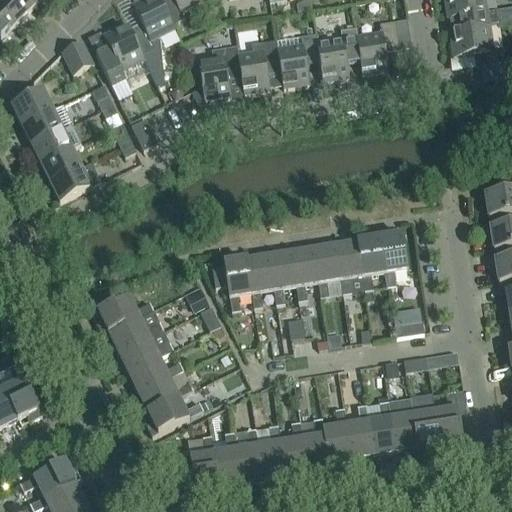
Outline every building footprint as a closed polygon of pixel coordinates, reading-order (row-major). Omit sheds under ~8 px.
[(31,14),(17,0),(0,0),(0,13),(16,29),(31,14)] [(44,0),(17,0),(31,14),(44,0)] [(164,90),(160,41),(173,34),(171,29),(170,29),(158,4),(156,0),(150,0),(147,2),(145,0),(140,0),(133,4),(134,8),(132,9),(141,27),(129,34),(128,34),(140,59),(141,59),(144,65),(158,93),(164,90)] [(165,0),(158,4),(170,29),(171,29),(184,23),(180,15),(203,4),(200,0),(165,0)] [(511,10),(487,15),(484,0),(443,0),(447,22),(467,19),(469,32),(469,33),(489,30),(511,26),(511,10)] [(16,29),(0,13),(0,44),(0,45),(16,29)] [(356,41),(359,61),(358,61),(359,68),(362,81),(388,77),(385,57),(399,55),(411,53),(406,24),(395,26),(379,29),(380,37),(356,41)] [(128,34),(129,34),(126,28),(103,39),(112,57),(98,64),(113,94),(127,87),(121,76),(144,65),(141,59),(140,59),(128,34)] [(511,51),(493,54),(489,30),(469,33),(469,32),(449,35),(453,62),(473,59),(475,73),(511,67),(511,51)] [(359,68),(358,61),(359,61),(356,41),(355,33),(340,35),(341,43),(317,46),(316,47),(319,67),(318,67),(322,87),(349,83),(347,70),(359,68)] [(316,47),(317,46),(316,39),(300,41),(302,49),(277,53),(276,53),(280,73),(279,73),(282,93),(309,89),(305,69),(318,67),(319,67),(316,47)] [(276,53),(277,53),(275,45),(251,49),(252,57),(238,59),(237,59),(241,79),(240,80),(243,100),(269,96),(266,75),(279,73),(280,73),(276,53)] [(94,69),(82,46),(63,56),(74,79),(94,69)] [(237,59),(238,59),(237,51),(212,55),(213,63),(197,66),(204,106),(230,102),(227,82),(240,80),(241,79),(237,59)] [(101,114),(112,109),(103,90),(92,96),(101,114)] [(43,94),(35,98),(11,110),(21,130),(53,114),(43,94)] [(116,117),(112,109),(101,114),(105,123),(116,117)] [(62,134),(53,114),(21,130),(31,149),(62,134)] [(145,124),(131,131),(143,156),(157,149),(145,124)] [(71,129),(62,134),(31,149),(40,169),(72,153),(81,149),(71,129)] [(120,153),(131,148),(122,129),(108,135),(113,146),(116,145),(120,153)] [(135,156),(131,148),(120,153),(124,162),(135,156)] [(81,173),(72,153),(40,169),(50,188),(81,173)] [(81,173),(50,188),(59,208),(91,192),(101,188),(91,168),(81,173)] [(511,194),(485,198),(488,222),(501,220),(511,217),(511,194)] [(511,217),(501,220),(502,229),(490,231),(493,254),(511,251),(511,217)] [(393,241),(392,235),(378,237),(379,244),(380,243),(385,278),(384,278),(387,293),(396,292),(393,277),(408,274),(403,240),(393,241)] [(380,243),(379,244),(370,245),(369,239),(356,241),(355,241),(356,247),(357,247),(363,281),(362,282),(364,296),(364,297),(374,296),(371,280),(384,278),(385,278),(380,243)] [(357,247),(356,247),(335,250),(341,285),(340,285),(342,300),(351,299),(351,298),(364,296),(362,282),(363,281),(357,247)] [(341,285),(335,250),(313,254),(319,288),(318,289),(320,304),(329,303),(327,287),(340,285),(341,285)] [(319,288),(313,254),(291,257),(296,292),(295,292),(298,308),(307,306),(305,291),(318,289),(319,288)] [(296,292),(291,257),(269,261),(274,295),(273,296),(276,312),(285,310),(282,294),(295,292),(296,292)] [(225,272),(213,274),(215,293),(228,291),(232,319),(241,317),(238,301),(251,299),(252,299),(247,265),(238,266),(237,260),(223,262),(225,272)] [(274,295),(269,261),(247,265),(252,299),(251,299),(254,315),(263,314),(260,298),(273,296),(274,295)] [(498,287),(511,284),(511,261),(495,264),(498,287)] [(140,322),(153,316),(149,308),(136,314),(129,301),(97,316),(102,325),(96,328),(102,341),(108,339),(108,337),(139,322),(140,322)] [(211,313),(200,318),(209,337),(220,332),(221,332),(211,313)] [(149,343),(163,336),(153,316),(140,322),(139,322),(108,337),(108,339),(117,358),(149,342),(149,343)] [(394,331),(396,342),(424,338),(422,326),(394,331)] [(159,363),(173,356),(163,336),(149,343),(149,342),(117,358),(127,378),(159,362),(159,363)] [(436,361),(425,362),(427,374),(438,372),(436,361)] [(165,375),(159,363),(159,362),(127,378),(137,398),(169,382),(169,383),(183,376),(179,368),(165,375)] [(16,387),(3,393),(18,425),(26,421),(29,427),(42,420),(16,369),(9,373),(16,387)] [(327,378),(316,380),(318,392),(329,391),(327,378)] [(175,395),(169,383),(169,382),(137,398),(147,418),(179,402),(179,403),(193,396),(189,388),(175,395)] [(3,393),(0,386),(0,433),(18,425),(3,393)] [(449,414),(435,416),(434,416),(439,451),(441,451),(449,449),(450,455),(464,453),(458,412),(457,412),(454,396),(446,398),(449,414)] [(323,433),(328,468),(329,468),(351,464),(345,430),(346,430),(342,399),(333,400),(337,431),(323,433)] [(387,400),(379,401),(380,408),(387,407),(388,407),(387,400)] [(432,400),(410,403),(412,419),(417,454),(426,453),(427,459),(440,457),(442,457),(441,451),(439,451),(434,416),(435,416),(432,400)] [(185,415),(179,403),(179,402),(147,418),(151,426),(145,429),(152,442),(189,424),(189,423),(203,416),(199,408),(185,415)] [(410,403),(388,407),(391,423),(389,423),(395,457),(417,454),(412,419),(410,403)] [(389,423),(391,423),(388,407),(387,407),(380,408),(382,424),(369,426),(367,426),(373,461),(395,457),(389,423)] [(367,426),(369,426),(366,411),(357,412),(360,428),(346,430),(345,430),(351,464),(373,461),(367,426)] [(323,433),(322,424),(313,426),(316,441),(302,444),(301,444),(307,478),(330,475),(329,468),(328,468),(323,433)] [(301,444),(302,444),(300,428),(299,428),(291,429),(293,444),(280,446),(279,446),(284,482),(307,478),(301,444)] [(279,446),(280,446),(278,431),(269,433),(272,448),(258,450),(257,451),(262,485),(284,482),(279,446)] [(257,451),(258,450),(256,435),(247,436),(249,452),(236,454),(235,454),(240,489),(262,485),(257,451)] [(235,454),(236,454),(234,438),(225,439),(227,455),(214,457),(213,458),(218,492),(219,492),(240,489),(235,454)] [(213,458),(214,457),(211,442),(203,443),(205,459),(190,461),(194,486),(195,496),(205,494),(206,501),(220,498),(219,492),(218,492),(213,458)] [(77,477),(71,464),(20,489),(24,497),(37,491),(43,502),(44,503),(75,488),(71,480),(77,477)] [(194,486),(174,488),(179,501),(196,503),(194,486)] [(76,511),(85,508),(75,488),(44,503),(43,502),(29,509),(30,511),(43,511),(47,510),(48,511),(76,511)]
